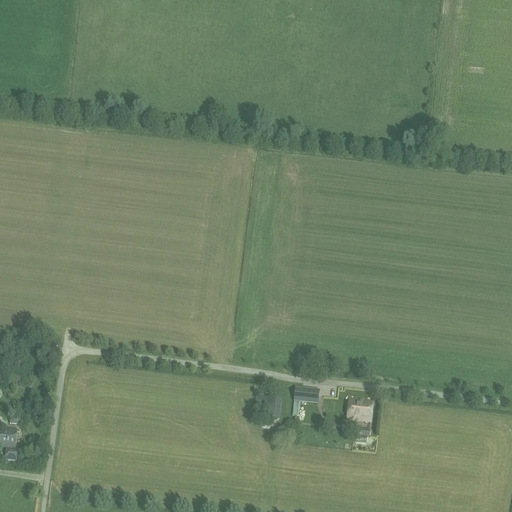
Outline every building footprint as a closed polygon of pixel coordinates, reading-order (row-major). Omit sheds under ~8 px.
[(24,361),(23,359),(21,358),(19,358),(17,358),(16,358),(15,360),(14,361),(14,363),(14,365),(15,367),(16,367),(18,368),(19,368),(21,368),(22,367),(24,366),(24,364),(24,363),(24,361)] [(35,369),(45,370),(46,362),(37,361),(35,369)] [(296,389),(294,402),(318,404),(319,391),(296,389)] [(264,419),(277,420),(279,400),(266,399),(264,419)] [(373,403),(349,400),(347,420),(371,423),(373,403)] [(0,447),(7,448),(6,461),(16,462),(18,449),(16,449),(17,431),(0,429),(0,447)] [(360,430),(359,437),(369,438),(370,431),(360,430)]
